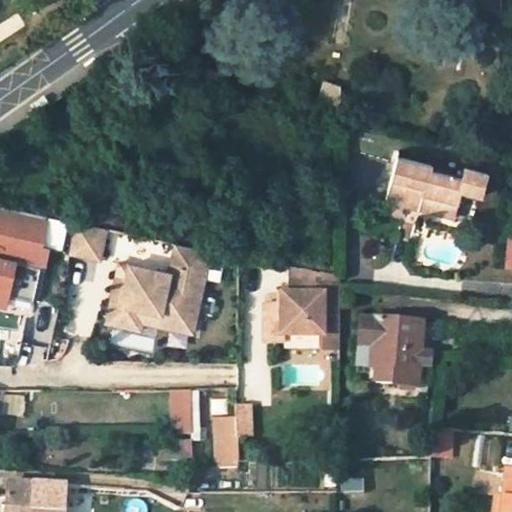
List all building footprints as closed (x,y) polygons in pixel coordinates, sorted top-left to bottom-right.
[(326,82),(318,108),(342,113),(342,87),(326,82)] [(433,165),(398,155),(388,194),(422,204),(420,208),(455,217),(462,190),(482,195),(488,173),(467,167),(464,179),(432,170),(433,165)] [(49,213),(0,202),(0,301),(7,303),(9,292),(35,298),(42,265),(45,266),(49,244),(42,242),(49,213)] [(108,226),(76,220),(70,250),(101,257),(108,226)] [(211,249),(177,241),(170,271),(168,278),(156,275),(158,269),(120,260),(106,321),(140,328),(143,320),(145,308),(195,320),(205,276),(211,249)] [(226,253),(211,249),(205,276),(220,279),(226,253)] [(340,278),(290,267),(291,293),(283,293),(283,306),(266,305),(265,343),(283,343),(284,336),(323,336),(340,336),(340,288),(340,278)] [(170,271),(158,269),(156,275),(168,278),(170,271)] [(145,308),(143,320),(193,331),(195,320),(145,308)] [(374,344),(372,365),(378,366),(394,367),(393,382),(417,385),(424,321),(377,317),(377,319),(363,318),(360,343),(374,344)] [(340,351),(340,336),(323,336),(323,351),(340,351)] [(372,365),(374,344),(360,343),(358,363),(372,365)] [(376,381),(393,382),(394,367),(378,366),(376,381)] [(186,414),(172,414),(173,435),(188,434),(186,414)] [(451,453),(453,428),(435,426),(433,451),(451,453)] [(192,439),(161,441),(162,460),(187,460),(193,459),(192,439)] [(219,445),(221,461),(240,459),(239,443),(219,445)] [(495,494),(492,511),(498,511),(511,511),(511,468),(505,468),(503,495),(495,494)] [(66,511),(68,485),(11,482),(9,495),(7,511),(66,511)]
